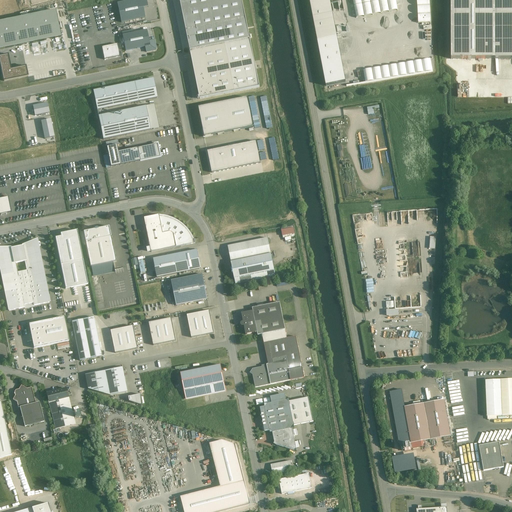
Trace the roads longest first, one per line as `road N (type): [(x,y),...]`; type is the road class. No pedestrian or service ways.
road 1 (tertiary): [(293,0),(360,371)]
road 2 (unclassified): [(265,511),(210,239),(192,212)]
road 3 (unclassified): [(192,212),(148,201),(0,231)]
road 4 (residential): [(0,94),(175,62)]
road 5 (residential): [(192,212),(201,195),(175,62)]
road 6 (unclassified): [(511,363),(360,371)]
road 7 (unclassified): [(384,492),(511,505)]
road 8 (unknown): [(127,503),(105,419),(145,423)]
road 9 (tertiary): [(360,371),(384,492)]
